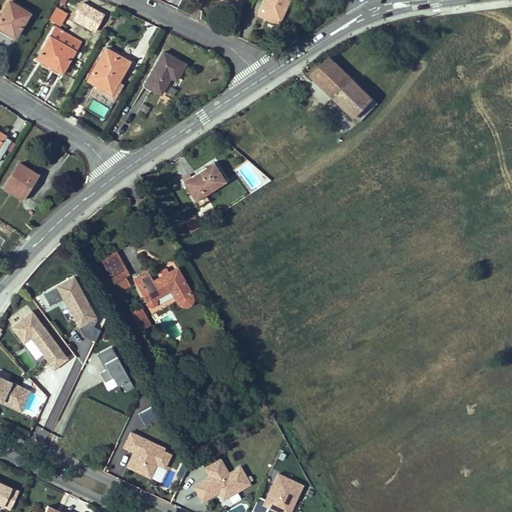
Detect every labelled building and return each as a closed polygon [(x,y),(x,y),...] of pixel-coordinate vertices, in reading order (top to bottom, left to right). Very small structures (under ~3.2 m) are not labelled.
[(265,0),(260,12),(280,22),(289,0),(265,0)] [(9,2),(0,16),(0,18),(7,23),(3,30),(14,38),(29,14),(9,2)] [(66,15),(56,9),(50,19),(60,25),(66,15)] [(278,26),(280,22),(260,12),(258,16),(278,26)] [(387,37),(394,43),(399,38),(388,27),(379,35),(383,40),(387,37)] [(55,28),(50,36),(75,51),(80,43),(55,28)] [(37,59),(46,65),(47,63),(63,72),(75,51),(50,36),(37,59)] [(399,38),(394,43),(397,47),(402,42),(399,38)] [(129,62),(106,49),(88,81),(97,86),(98,84),(112,92),(129,62)] [(184,66),(163,53),(145,86),(161,95),(170,78),(176,81),(184,66)] [(311,75),(355,117),(373,99),(329,57),(311,75)] [(63,72),(47,63),(46,65),(62,74),(63,72)] [(112,92),(98,84),(97,86),(111,94),(112,92)] [(358,120),(376,101),(373,99),(355,117),(358,120)] [(360,122),(378,103),(376,101),(358,120),(360,122)] [(331,119),(325,123),(329,127),(334,122),(331,119)] [(0,159),(12,141),(0,133),(0,159)] [(191,177),(182,182),(198,206),(209,200),(205,195),(226,182),(213,163),(199,171),(200,173),(191,178),(191,177)] [(4,187),(22,198),(37,175),(18,164),(4,187)] [(39,177),(37,175),(22,198),(25,200),(39,177)] [(198,228),(192,218),(184,222),(190,233),(198,228)] [(114,283),(125,276),(128,275),(115,251),(101,259),(114,283)] [(177,268),(168,272),(162,276),(153,281),(148,272),(133,280),(147,304),(148,305),(150,306),(152,306),(154,305),(155,304),(156,302),(157,300),(156,298),(171,290),(177,301),(178,304),(180,306),(182,307),(185,307),(187,307),(189,306),(191,304),(193,302),(193,299),(193,296),(177,268)] [(130,284),(125,276),(114,283),(118,290),(130,284)] [(63,300),(77,329),(97,319),(76,277),(42,293),(49,307),(63,300)] [(144,338),(148,336),(150,334),(146,327),(150,325),(140,307),(130,312),(144,338)] [(32,310),(9,328),(24,349),(17,354),(28,369),(44,358),(53,370),(68,360),(32,310)] [(153,345),(148,336),(144,338),(150,347),(153,345)] [(121,385),(125,393),(134,388),(112,347),(97,355),(105,369),(98,372),(108,391),(121,385)] [(0,403),(22,413),(31,390),(0,377),(0,403)] [(22,412),(35,418),(46,393),(34,387),(22,412)] [(154,406),(138,413),(143,425),(159,418),(154,406)] [(132,453),(125,468),(160,483),(174,452),(129,432),(122,449),(132,453)] [(203,467),(208,477),(192,485),(201,504),(219,495),(222,501),(252,486),(241,466),(228,472),(221,458),(203,467)] [(273,511),(291,511),(304,484),(276,473),(265,500),(258,497),(252,511),(266,511),(267,509),(273,511)] [(0,505),(6,508),(14,490),(0,483),(0,505)] [(21,494),(14,490),(6,508),(13,511),(21,494)]
